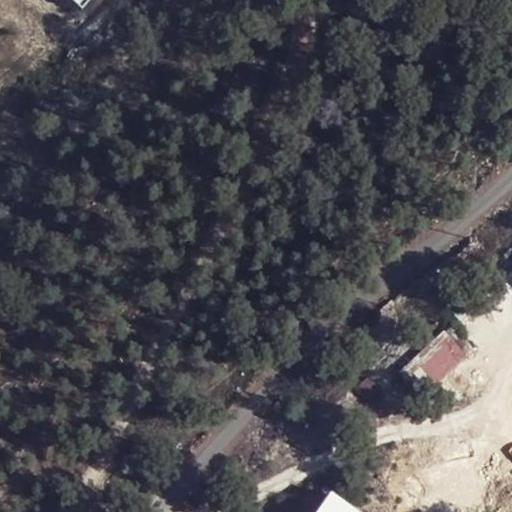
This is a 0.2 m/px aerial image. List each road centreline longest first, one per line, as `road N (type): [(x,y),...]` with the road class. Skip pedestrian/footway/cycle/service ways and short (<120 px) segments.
road 1 (track): [(308,0),(289,113),(75,511)]
road 2 (residential): [(511,161),(339,312),(160,511)]
